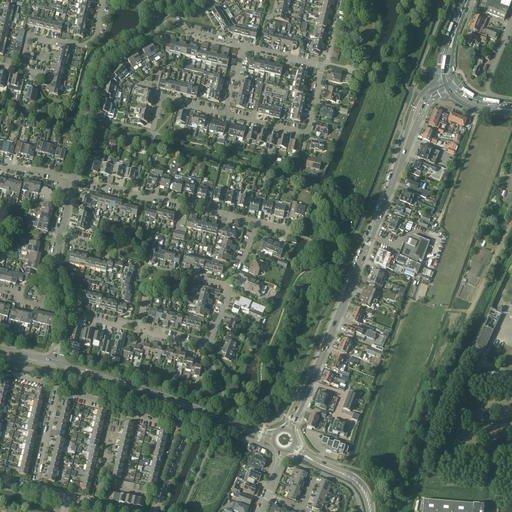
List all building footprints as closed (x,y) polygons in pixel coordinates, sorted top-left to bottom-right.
[(504,20),(509,8),(492,1),(487,13),(504,20)] [(4,11),(16,13),(17,7),(10,5),(10,6),(5,5),(4,11)] [(90,7),(81,5),(80,10),(93,13),(94,11),(90,10),(90,7)] [(215,17),(225,11),(222,6),(220,7),(220,5),(212,7),(214,11),(212,12),(215,17)] [(16,13),(4,11),(3,16),(14,19),(16,13)] [(218,21),(228,15),(225,11),(215,17),(218,21)] [(88,17),(79,15),(78,20),(91,24),(91,21),(87,20),(88,17)] [(221,26),(231,20),(228,15),(218,21),(221,26)] [(478,18),(475,17),(473,22),(484,27),(487,19),(478,16),(478,18)] [(27,25),(28,25),(28,26),(34,27),(36,18),(29,17),(27,25)] [(230,32),(235,25),(233,24),(231,20),(221,26),(224,31),(227,28),(230,32)] [(57,23),(55,32),(60,33),(62,25),(63,25),(64,22),(58,21),(57,23)] [(484,27),(473,22),(470,29),(477,32),(477,33),(481,35),(484,27)] [(242,24),(242,27),(240,36),(245,37),(247,28),(248,25),(242,24)] [(235,25),(230,32),(230,33),(234,34),(240,36),(242,27),(236,26),(235,25)] [(75,31),(88,34),(89,32),(85,31),(85,28),(76,26),(75,31)] [(313,34),(327,37),(327,35),(325,34),(325,31),(325,28),(319,26),(318,29),(317,29),(316,32),(313,31),(313,34)] [(495,39),(498,31),(488,28),(485,35),(495,39)] [(266,31),(264,40),(267,40),(266,41),(269,42),(269,45),(271,45),(274,32),(272,31),(271,34),(268,33),(269,31),(266,31)] [(327,37),(313,34),(312,36),(315,37),(315,40),(323,42),(323,39),(326,39),(327,37)] [(478,38),(475,37),(468,34),(466,39),(476,43),(478,38)] [(300,48),(301,42),(302,38),(294,36),(291,50),(293,51),(294,48),(297,48),(297,47),(300,48)] [(175,53),(177,44),(175,44),(176,39),(173,39),(171,46),(167,45),(165,52),(175,54),(175,53)] [(466,39),(464,44),(471,47),(472,45),(475,46),(475,45),(480,47),(481,45),(476,43),(466,39)] [(180,54),(183,41),(180,40),(179,45),(177,44),(175,53),(180,54)] [(191,57),(194,44),(191,43),(190,47),(188,47),(186,55),(191,57)] [(310,53),(319,55),(320,52),(321,49),(324,50),(324,48),(310,44),(310,47),(313,47),(312,50),(311,50),(310,53)] [(162,54),(158,49),(155,50),(152,45),(147,48),(153,56),(157,53),(159,56),(162,54)] [(71,49),(56,46),(55,48),(59,49),(59,52),(68,54),(70,55),(71,49)] [(196,58),(196,60),(201,61),(204,48),(201,47),(200,52),(198,51),(196,58)] [(153,56),(147,48),(143,51),(146,56),(143,58),(147,64),(152,61),(150,58),(153,56)] [(208,54),(206,62),(211,64),(215,51),(211,50),(210,54),(208,54)] [(222,66),(225,53),(222,52),(221,57),(219,56),(217,65),(222,66)] [(147,64),(143,58),(140,59),(137,54),(132,57),(138,66),(140,64),(142,67),(147,64)] [(66,59),(54,56),(53,59),(57,60),(56,63),(65,65),(66,59)] [(138,66),(132,57),(127,60),(131,65),(128,67),(132,73),(134,71),(133,69),(138,66)] [(249,69),(248,71),(254,72),(254,70),(257,57),(255,57),(254,61),(251,60),(249,69)] [(482,65),(484,60),(477,57),(475,63),(478,64),(476,68),(475,68),(472,76),(477,78),(480,70),(481,65),(482,65)] [(265,72),(268,60),(266,59),(265,63),(261,63),(259,71),(265,72)] [(275,75),(278,62),(276,62),(275,66),(272,65),(270,74),(275,75)] [(132,73),(128,67),(125,70),(120,66),(117,70),(124,77),(128,73),(130,75),(132,73)] [(64,70),(51,67),(50,69),(54,70),(54,73),(63,75),(64,70)] [(124,77),(117,70),(113,74),(117,78),(114,81),(121,85),(124,81),(122,79),(124,77)] [(339,83),(342,72),(334,70),(333,73),(329,72),(327,80),(339,83)] [(299,71),(298,77),(310,80),(311,78),(307,77),(308,73),(299,71)] [(8,84),(10,75),(6,74),(6,75),(0,73),(0,87),(3,88),(4,83),(8,84)] [(21,92),(22,85),(19,84),(21,78),(13,76),(11,86),(15,87),(15,91),(21,92)] [(294,81),(296,82),(305,84),(306,81),(310,82),(310,80),(298,77),(295,76),(294,81)] [(64,81),(48,78),(48,80),(52,81),(51,84),(60,86),(63,86),(64,81)] [(224,82),(215,79),(211,78),(210,81),(212,81),(212,84),(223,87),(224,82)] [(251,82),(242,80),(241,86),(252,88),(253,86),(250,85),(251,82)] [(121,85),(114,81),(113,86),(107,84),(106,90),(116,92),(116,91),(117,86),(120,87),(121,85)] [(305,84),(296,82),(295,87),(308,90),(308,88),(304,87),(305,84)] [(34,102),(37,91),(31,90),(32,86),(26,85),(24,93),(27,94),(25,99),(34,102)] [(49,95),(58,97),(59,91),(46,88),(46,90),(50,91),(49,95)] [(138,94),(144,95),(143,98),(152,101),(154,95),(148,94),(149,91),(139,88),(138,94)] [(339,101),(341,92),(338,91),(339,90),(329,88),(328,91),(325,91),(323,98),(326,99),(326,101),(336,103),(336,100),(339,101)] [(119,92),(116,91),(116,92),(106,90),(105,95),(111,96),(110,100),(117,101),(121,102),(121,99),(118,98),(119,92)] [(208,100),(219,103),(220,97),(209,95),(208,100)] [(152,101),(143,98),(142,104),(138,103),(138,106),(145,108),(145,104),(151,106),(152,101)] [(117,101),(110,100),(109,103),(103,101),(102,107),(112,109),(112,106),(116,107),(117,101)] [(304,106),(293,103),(292,109),(294,109),(294,110),(303,112),(304,106)] [(332,119),(335,107),(325,105),(325,108),(322,107),(320,116),(332,119)] [(145,108),(138,106),(137,109),(140,110),(139,116),(149,118),(150,112),(144,111),(145,108)] [(106,117),(113,119),(115,110),(112,109),(102,107),(101,112),(107,114),(106,117)] [(440,117),(446,120),(448,116),(444,114),(444,112),(442,111),(442,112),(435,109),(433,114),(440,117)] [(187,126),(189,118),(186,117),(187,113),(180,112),(178,118),(177,118),(176,121),(181,122),(180,125),(187,126)] [(438,123),(440,124),(446,126),(447,124),(439,120),(440,117),(433,114),(431,120),(438,122),(438,123)] [(452,122),(453,122),(454,122),(456,116),(451,114),(448,120),(449,121),(448,123),(451,124),(452,122)] [(198,126),(200,116),(194,115),(193,121),(189,120),(188,126),(191,127),(192,125),(198,126)] [(134,123),(140,125),(141,122),(147,123),(149,118),(139,116),(138,119),(137,119),(136,119),(136,120),(134,120),(134,123)] [(200,116),(198,126),(204,128),(203,130),(207,131),(208,124),(205,123),(206,118),(200,116)] [(456,116),(454,122),(453,122),(451,128),(453,129),(456,123),(459,124),(461,118),(456,116)] [(217,133),(219,122),(216,121),(216,120),(212,119),(210,128),(211,128),(210,131),(217,133)] [(438,129),(440,124),(438,123),(438,122),(431,120),(429,125),(438,129)] [(219,122),(217,133),(223,135),(224,131),(225,131),(227,123),(223,122),(222,123),(219,122)] [(318,124),(316,132),(317,132),(316,134),(317,136),(319,137),(320,135),(321,133),(327,135),(329,127),(331,128),(331,125),(325,123),(324,126),(318,124)] [(236,138),(239,127),(235,126),(236,125),(232,124),(230,133),(229,136),(236,138)] [(239,127),(236,138),(243,139),(244,136),(246,127),(242,126),(242,127),(239,127)] [(257,135),(258,135),(259,130),(252,129),(251,134),(247,133),(245,144),(249,144),(250,140),(256,141),(257,135)] [(425,135),(435,139),(437,132),(431,129),(430,131),(427,129),(425,135)] [(268,138),(269,133),(262,131),(261,136),(258,135),(257,135),(256,141),(256,142),(255,145),(259,146),(260,142),(266,144),(268,138)] [(278,140),(279,135),(272,133),(271,139),(268,138),(266,144),(265,148),(269,149),(270,145),(276,146),(278,140)] [(435,139),(425,135),(423,140),(430,143),(430,142),(436,144),(438,140),(435,139)] [(278,140),(276,146),(277,146),(276,148),(280,149),(280,147),(287,149),(289,138),(283,136),(282,141),(278,140)] [(6,144),(4,153),(7,154),(6,157),(9,157),(10,153),(13,154),(15,143),(17,139),(13,138),(12,142),(6,141),(6,144)] [(17,141),(15,152),(17,153),(17,157),(19,157),(20,154),(23,155),(26,146),(27,141),(23,140),(23,143),(20,142),(17,141)] [(44,154),(46,144),(40,143),(41,141),(38,140),(35,150),(38,151),(37,155),(40,156),(40,153),(44,154)] [(290,140),(287,153),(292,154),(296,155),(296,152),(299,142),(290,140)] [(328,145),(329,142),(319,140),(318,143),(313,142),(311,149),(323,151),(324,145),(328,145)] [(46,144),(44,154),(47,155),(47,158),(50,158),(51,154),(53,155),(56,144),(53,143),(52,146),(46,144)] [(452,154),(455,145),(451,143),(450,147),(449,146),(447,152),(452,154)] [(26,146),(23,155),(27,156),(26,159),(29,160),(30,155),(33,156),(35,146),(32,145),(31,147),(26,146)] [(421,145),(416,158),(434,165),(439,153),(421,145)] [(63,161),(65,152),(59,150),(60,148),(57,147),(54,157),(57,158),(56,162),(59,163),(59,160),(63,161)] [(319,170),(322,159),(314,157),(313,161),(308,160),(306,167),(319,170)] [(110,163),(112,163),(111,166),(103,164),(101,170),(101,173),(109,175),(110,172),(114,173),(115,166),(115,167),(117,159),(111,158),(110,163)] [(103,164),(104,160),(100,159),(99,163),(91,161),(88,170),(97,173),(98,169),(101,170),(103,164)] [(122,168),(115,167),(115,166),(114,173),(113,176),(121,178),(122,175),(126,176),(127,169),(129,162),(123,161),(122,168)] [(422,167),(432,171),(435,172),(437,167),(424,162),(423,165),(416,162),(413,170),(411,174),(419,177),(421,172),(420,172),(422,167)] [(137,165),(137,168),(136,171),(127,169),(126,176),(125,179),(133,181),(134,178),(138,178),(141,166),(137,165)] [(162,179),(160,186),(169,188),(171,181),(174,182),(175,179),(178,166),(172,165),(169,176),(163,175),(162,179)] [(163,175),(164,168),(157,166),(155,174),(150,173),(147,184),(156,187),(158,178),(162,179),(163,175)] [(174,182),(172,190),(181,192),(183,184),(186,185),(187,181),(188,179),(182,177),(181,181),(175,179),(174,182)] [(188,177),(188,179),(187,181),(186,185),(185,192),(194,194),(196,186),(199,187),(199,185),(201,180),(188,177)] [(424,182),(421,181),(415,178),(413,182),(409,180),(407,185),(413,187),(411,192),(425,198),(428,192),(422,189),(424,182)] [(24,180),(22,191),(25,192),(24,195),(26,196),(30,181),(24,180)] [(14,193),(16,182),(11,181),(7,195),(10,196),(10,192),(14,193)] [(33,190),(35,183),(30,181),(26,196),(28,196),(29,193),(32,194),(33,190)] [(18,198),(22,183),(16,182),(14,193),(17,194),(16,197),(18,198)] [(204,182),(203,186),(199,185),(199,187),(197,196),(206,198),(207,193),(211,194),(213,184),(204,182)] [(33,190),(32,194),(35,194),(35,198),(37,198),(38,195),(40,186),(40,184),(35,183),(33,190)] [(53,194),(50,190),(47,189),(48,188),(40,186),(38,195),(45,197),(44,200),(47,201),(46,204),(51,205),(53,197),(52,197),(53,194)] [(228,193),(229,190),(222,188),(221,191),(216,190),(213,200),(221,202),(223,196),(227,197),(228,193)] [(240,196),(241,193),(234,191),(234,194),(228,193),(227,197),(225,203),(233,205),(235,199),(239,200),(240,196)] [(402,196),(416,202),(418,197),(415,196),(415,195),(404,191),(402,196)] [(81,203),(87,204),(89,198),(87,198),(88,195),(82,194),(80,199),(82,199),(81,203)] [(252,198),(252,199),(253,196),(246,194),(246,197),(240,196),(239,200),(237,206),(246,208),(247,202),(251,203),(252,198)] [(98,205),(100,197),(95,195),(92,207),(95,208),(95,204),(98,205)] [(416,202),(402,196),(400,201),(411,206),(414,207),(416,202)] [(100,197),(98,205),(97,209),(100,209),(101,205),(104,206),(106,198),(100,197)] [(265,201),(265,199),(257,197),(257,200),(252,199),(252,198),(251,203),(250,209),(253,209),(253,211),(258,212),(259,206),(263,207),(265,201)] [(106,198),(104,206),(103,210),(106,210),(107,207),(109,207),(111,199),(106,198)] [(115,209),(117,201),(111,199),(109,207),(108,211),(111,212),(112,208),(115,209)] [(277,204),(278,202),(270,200),(269,202),(265,201),(263,207),(262,212),(265,212),(265,214),(270,215),(272,209),(276,210),(277,204)] [(117,201),(115,209),(114,213),(117,213),(118,209),(120,210),(121,210),(122,205),(123,202),(117,201)] [(42,209),(52,211),(54,206),(51,205),(46,204),(39,202),(39,205),(42,206),(42,209)] [(303,216),(305,207),(296,205),(297,203),(293,202),(289,218),(293,219),(293,218),(297,219),(297,215),(303,216)] [(91,205),(87,204),(81,203),(80,203),(79,208),(80,208),(79,212),(80,212),(85,213),(87,207),(91,208),(91,205)] [(288,213),(290,205),(282,203),(282,205),(277,204),(276,210),(274,216),(283,218),(284,212),(288,213)] [(397,208),(410,214),(411,211),(405,209),(406,206),(399,203),(397,208)] [(127,206),(122,205),(121,210),(120,210),(119,217),(122,217),(122,213),(125,214),(127,206)] [(131,216),(131,215),(133,207),(127,206),(125,214),(124,218),(127,219),(128,216),(131,216)] [(131,215),(131,216),(130,219),(133,220),(134,216),(137,217),(139,209),(133,207),(131,215)] [(410,214),(397,208),(395,213),(402,216),(403,214),(409,217),(410,214)] [(156,220),(156,221),(155,222),(158,223),(159,219),(162,220),(164,212),(158,210),(157,213),(156,220)] [(150,220),(152,212),(147,211),(144,223),(146,223),(147,219),(150,220)] [(156,220),(157,213),(152,212),(150,220),(149,224),(152,225),(153,221),(156,221),(156,220)] [(167,221),(169,213),(164,212),(162,220),(161,224),(164,224),(165,220),(167,221)] [(51,216),(37,213),(36,215),(40,216),(39,219),(50,222),(51,216)] [(169,213),(167,221),(166,225),(169,226),(170,222),(173,222),(175,214),(169,213)] [(429,222),(430,219),(428,218),(430,214),(427,213),(426,217),(423,216),(422,219),(429,222)] [(191,231),(195,216),(192,216),(191,220),(188,220),(186,228),(190,229),(189,231),(191,231)] [(390,224),(400,228),(401,225),(399,225),(398,225),(401,219),(398,218),(397,219),(393,218),(390,224)] [(211,236),(214,221),(212,221),(211,225),(208,224),(206,233),(209,234),(209,235),(211,236)] [(37,227),(36,230),(47,232),(49,227),(38,224),(34,224),(31,223),(30,226),(37,227)] [(392,231),(392,232),(397,234),(399,229),(404,231),(404,229),(400,228),(390,224),(388,229),(392,231)] [(218,227),(216,235),(217,235),(217,234),(221,235),(220,238),(225,239),(227,229),(223,228),(218,227)] [(227,229),(225,239),(230,240),(231,238),(235,239),(237,231),(232,230),(227,229)] [(429,242),(421,239),(414,236),(406,239),(399,255),(398,254),(395,255),(395,257),(380,250),(374,263),(393,271),(396,263),(404,266),(403,268),(417,274),(422,262),(429,242)] [(266,239),(262,248),(269,251),(273,252),(272,253),(280,256),(284,247),(266,239)] [(39,249),(24,245),(24,248),(27,249),(27,252),(30,253),(37,254),(38,254),(39,249)] [(156,248),(153,263),(155,264),(156,259),(159,260),(161,251),(162,246),(157,245),(156,248)] [(169,262),(171,254),(168,253),(169,248),(167,247),(167,248),(166,251),(166,253),(163,266),(165,266),(166,261),(169,262)] [(222,256),(231,258),(232,256),(227,255),(228,252),(221,251),(220,250),(219,254),(217,253),(216,255),(222,256)] [(74,264),(77,252),(72,251),(72,252),(68,251),(66,262),(69,263),(74,264)] [(80,265),(83,253),(77,252),(74,264),(80,265)] [(83,253),(80,265),(85,267),(85,264),(87,257),(88,257),(88,254),(83,253)] [(176,253),(173,268),(175,269),(176,264),(179,264),(181,256),(178,255),(178,254),(176,253)] [(193,266),(195,258),(192,257),(193,256),(191,255),(187,270),(189,270),(191,266),(193,266)] [(28,263),(39,265),(40,260),(26,257),(25,259),(28,260),(28,263)] [(203,258),(201,257),(197,272),(200,273),(201,268),(203,269),(205,262),(205,261),(202,260),(203,258)] [(265,273),(268,264),(258,260),(256,263),(253,262),(249,272),(258,276),(257,275),(260,269),(264,271),(264,273),(265,273)] [(114,261),(112,270),(117,272),(118,267),(123,268),(124,263),(114,261)] [(213,272),(215,262),(210,261),(210,264),(205,262),(203,269),(203,270),(208,271),(213,272)] [(215,262),(213,272),(217,273),(222,274),(224,267),(219,266),(220,263),(215,262)] [(27,266),(24,265),(23,268),(26,268),(34,270),(37,271),(39,265),(28,263),(27,266)] [(123,274),(133,277),(136,267),(131,266),(130,269),(125,267),(123,274)] [(0,280),(5,282),(8,268),(6,267),(5,271),(2,270),(0,279),(0,280)] [(26,268),(25,273),(24,274),(28,280),(30,278),(29,276),(29,275),(33,275),(34,270),(26,268)] [(425,268),(422,276),(431,279),(432,276),(431,276),(432,271),(425,268)] [(384,276),(385,277),(387,273),(378,269),(376,272),(372,270),(371,273),(370,272),(369,276),(382,281),(384,276)] [(12,277),(10,283),(15,284),(16,281),(18,273),(19,270),(17,270),(16,273),(13,272),(12,277)] [(28,280),(24,274),(23,275),(18,273),(16,281),(22,282),(22,278),(24,279),(25,281),(28,280)] [(259,294),(263,284),(253,280),(245,276),(243,280),(248,282),(245,289),(259,294)] [(371,287),(380,290),(382,286),(380,286),(382,281),(369,276),(368,279),(367,282),(372,284),(371,287)] [(215,290),(202,287),(199,287),(198,294),(200,295),(209,297),(210,294),(214,295),(215,290)] [(362,295),(377,301),(379,297),(375,296),(377,291),(370,288),(367,294),(363,292),(362,295)] [(85,302),(87,293),(82,291),(82,290),(78,289),(76,298),(80,299),(79,301),(85,302)] [(132,293),(122,291),(121,296),(126,297),(125,302),(130,303),(132,293)] [(209,297),(200,295),(200,298),(198,297),(197,299),(212,303),(212,301),(208,300),(209,297)] [(377,301),(362,295),(361,298),(365,299),(362,305),(367,307),(366,309),(372,311),(373,310),(370,309),(372,304),(375,305),(377,301)] [(236,302),(231,312),(235,313),(234,315),(241,318),(242,315),(238,313),(241,307),(243,308),(243,309),(244,309),(248,311),(249,308),(254,310),(253,314),(262,318),(266,308),(252,302),(241,298),(239,303),(236,302)] [(118,303),(116,312),(122,314),(124,309),(126,310),(127,305),(118,303)] [(4,305),(1,320),(3,320),(4,317),(7,317),(10,307),(4,305)] [(195,309),(209,313),(210,311),(206,310),(206,307),(198,305),(197,308),(195,307),(195,309)] [(155,324),(159,309),(157,308),(157,310),(153,309),(153,310),(150,309),(149,316),(152,317),(151,318),(154,318),(153,323),(155,324)] [(354,315),(364,319),(365,317),(362,316),(364,311),(356,308),(354,315)] [(500,313),(502,309),(498,308),(497,311),(491,309),(488,316),(489,316),(485,327),(484,327),(476,346),(485,350),(494,331),(493,330),(497,320),(498,320),(501,313),(500,313)] [(9,329),(10,324),(11,321),(14,321),(17,311),(11,309),(6,329),(9,329)] [(161,320),(163,312),(160,311),(161,309),(159,309),(155,324),(157,324),(159,319),(161,320)] [(25,324),(27,313),(22,312),(17,332),(19,332),(21,323),(25,324)] [(41,324),(44,313),(38,312),(35,326),(37,327),(38,324),(41,324)] [(179,314),(175,328),(177,329),(178,324),(181,325),(183,317),(180,316),(180,314),(179,314)] [(49,330),(48,329),(49,326),(52,327),(55,316),(49,315),(46,329),(44,337),(47,338),(49,330)] [(364,319),(354,315),(351,321),(359,324),(361,319),(363,320),(364,319)] [(191,326),(193,317),(188,316),(188,318),(183,317),(181,325),(187,326),(187,325),(191,326)] [(232,332),(233,330),(235,326),(237,326),(240,320),(231,316),(229,321),(227,320),(224,328),(232,332)] [(193,317),(191,326),(195,328),(200,329),(202,322),(197,321),(198,318),(193,317)] [(363,324),(361,328),(372,332),(374,329),(363,324)] [(372,332),(361,328),(357,326),(356,329),(349,326),(347,332),(348,333),(348,335),(353,337),(355,333),(373,340),(376,334),(372,332)] [(81,343),(84,330),(82,330),(82,329),(74,327),(70,342),(78,344),(79,342),(81,343)] [(84,330),(81,343),(90,345),(93,330),(90,330),(90,331),(85,330),(84,330)] [(102,342),(103,336),(104,333),(101,332),(101,334),(95,332),(93,341),(100,343),(100,341),(102,342)] [(120,359),(126,336),(121,335),(119,342),(115,341),(113,351),(112,351),(110,356),(120,359)] [(103,336),(102,342),(100,351),(109,354),(112,343),(107,341),(108,338),(103,336)] [(235,354),(237,349),(235,348),(236,344),(231,342),(232,340),(226,337),(221,348),(224,349),(222,354),(224,355),(223,359),(231,362),(233,358),(231,357),(233,353),(235,354)] [(341,345),(350,348),(351,346),(350,346),(351,342),(344,339),(341,345)] [(152,355),(155,342),(152,342),(151,346),(145,344),(144,351),(143,355),(148,356),(149,354),(152,355)] [(164,356),(165,351),(163,351),(163,349),(157,347),(158,343),(155,342),(152,355),(155,356),(155,357),(160,359),(161,356),(164,356)] [(144,351),(145,344),(142,344),(141,348),(135,346),(133,357),(139,358),(139,356),(142,357),(143,355),(144,351)] [(350,348),(341,345),(339,351),(346,354),(348,350),(349,350),(350,348)] [(133,357),(135,346),(132,346),(131,350),(125,348),(124,353),(123,359),(129,360),(129,358),(132,359),(133,357)] [(176,358),(178,348),(175,347),(174,351),(168,350),(167,352),(165,351),(164,356),(167,357),(166,360),(172,361),(172,360),(175,360),(176,358)] [(176,358),(175,360),(178,361),(178,363),(183,364),(186,354),(181,353),(182,349),(178,348),(176,358)] [(378,351),(370,348),(368,353),(375,357),(378,351)] [(191,370),(194,360),(188,359),(189,355),(186,354),(183,364),(183,367),(186,367),(186,369),(191,370)] [(334,362),(342,365),(343,362),(347,364),(348,361),(344,360),(344,359),(337,356),(334,362)] [(348,362),(357,366),(359,362),(349,358),(348,362)] [(194,360),(191,370),(191,373),(194,374),(193,375),(199,377),(201,371),(202,367),(196,365),(197,361),(194,360)] [(342,365),(334,362),(332,368),(339,371),(338,374),(348,378),(349,374),(344,372),(346,367),(342,365)] [(326,373),(325,377),(340,383),(344,385),(345,382),(333,377),(334,376),(326,373)] [(325,377),(323,381),(330,385),(331,383),(334,385),(334,384),(339,386),(338,389),(344,391),(345,388),(345,386),(344,385),(340,383),(325,377)] [(9,382),(8,382),(2,380),(0,387),(8,388),(9,382)] [(44,391),(35,388),(34,391),(36,392),(35,395),(43,397),(44,391)] [(320,393),(318,398),(328,402),(330,396),(332,397),(333,394),(326,392),(325,395),(320,393)] [(349,393),(347,399),(354,401),(362,404),(363,401),(355,398),(356,395),(349,393)] [(34,401),(42,403),(43,397),(35,395),(34,401)] [(318,398),(316,404),(321,406),(320,409),(327,411),(328,408),(326,407),(328,402),(318,398)] [(74,404),(63,401),(62,408),(70,409),(70,410),(73,410),(74,404)] [(106,412),(98,410),(96,416),(104,418),(106,412)] [(310,421),(317,423),(319,417),(312,415),(310,421)] [(318,430),(319,427),(324,428),(324,426),(320,424),(317,424),(317,423),(310,421),(307,427),(318,430)] [(330,425),(327,432),(330,433),(331,430),(337,432),(340,423),(335,421),(333,426),(330,425)] [(126,422),(126,423),(124,429),(132,430),(134,424),(126,422)] [(340,423),(337,432),(343,434),(342,437),(345,438),(347,431),(344,430),(346,425),(340,423)] [(28,432),(34,433),(36,427),(28,425),(27,431),(28,432)] [(161,431),(160,431),(159,437),(167,439),(168,432),(161,431)] [(28,432),(27,438),(35,440),(37,434),(34,433),(28,432)] [(55,438),(57,438),(62,440),(64,434),(56,432),(55,438)] [(347,452),(349,447),(345,446),(346,445),(340,443),(341,442),(335,440),(335,441),(329,440),(330,438),(324,436),(321,446),(327,447),(326,449),(332,451),(331,452),(337,454),(338,452),(343,453),(344,451),(347,452)] [(26,444),(34,446),(35,440),(27,438),(23,437),(21,443),(26,444)] [(91,447),(97,448),(98,442),(91,440),(89,446),(91,447)] [(97,448),(91,447),(90,453),(97,455),(99,449),(97,448)] [(263,469),(267,461),(259,457),(258,459),(254,457),(251,462),(250,462),(248,467),(254,470),(255,468),(256,468),(257,466),(263,469)] [(28,470),(20,468),(18,474),(26,476),(28,470)] [(294,469),(290,478),(294,479),(303,483),(305,478),(306,479),(308,474),(294,469)] [(253,484),(255,480),(259,482),(262,475),(250,470),(245,481),(253,484)] [(291,488),(300,492),(301,488),(303,488),(305,483),(303,483),(294,479),(290,478),(288,483),(292,484),(291,488)] [(157,481),(149,479),(148,485),(156,487),(157,481)] [(319,489),(328,492),(330,488),(334,490),(336,485),(322,479),(320,484),(321,485),(319,489)] [(232,490),(236,492),(240,493),(241,490),(237,488),(238,485),(235,483),(232,490)] [(246,484),(243,491),(253,495),(254,493),(254,494),(257,488),(246,484)] [(300,492),(291,488),(287,487),(285,492),(289,493),(287,498),(296,501),(298,497),(299,497),(301,492),(300,492)] [(316,498),(325,502),(327,497),(330,499),(332,494),(328,492),(319,489),(318,488),(316,493),(318,494),(316,498)] [(249,505),(252,498),(241,494),(240,493),(236,492),(234,497),(239,499),(238,500),(249,505)] [(325,502),(316,498),(315,497),(313,502),(314,503),(312,507),(321,511),(323,506),(327,508),(328,503),(325,502)] [(483,511),(484,506),(424,501),(422,511),(483,511)] [(235,502),(233,506),(236,507),(234,511),(236,511),(246,511),(248,508),(243,506),(243,505),(238,503),(237,503),(235,502)]
